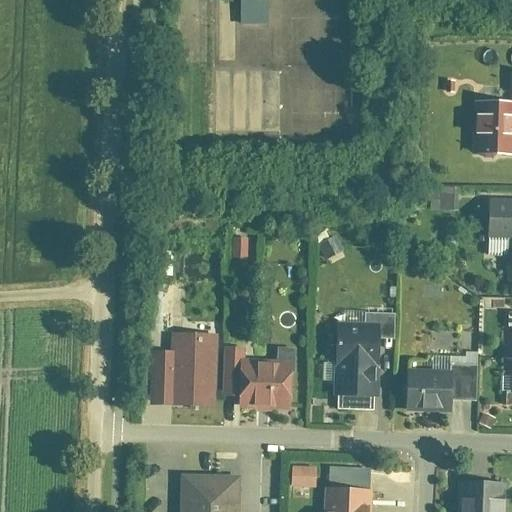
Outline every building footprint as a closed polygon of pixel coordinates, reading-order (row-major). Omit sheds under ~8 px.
[(511,107),(470,108),(471,162),(511,161),(511,107)] [(511,203),(485,203),(484,243),(510,243),(509,285),(511,284),(511,203)] [(229,237),(229,264),(248,264),(248,237),(229,237)] [(158,283),(173,283),(173,250),(159,250),(158,283)] [(145,291),(146,330),(166,329),(164,291),(145,291)] [(337,363),(340,363),(376,364),(378,364),(379,328),(365,327),(365,328),(338,327),(337,363)] [(153,352),(152,406),(212,406),(212,336),(171,336),(171,352),(153,352)] [(235,398),(235,409),(287,408),(287,361),(251,361),(250,348),(221,348),(221,398),(235,398)] [(340,363),(338,409),(375,411),(376,364),(340,363)] [(457,402),(479,401),(477,369),(455,370),(457,402)] [(406,373),(405,410),(451,411),(452,374),(406,373)] [(291,469),(291,488),(314,488),(314,468),(291,469)] [(178,479),(179,511),(238,511),(237,476),(178,479)] [(506,511),(506,483),(462,485),(463,511),(506,511)] [(324,511),(368,511),(369,492),(324,492),(324,511)]
